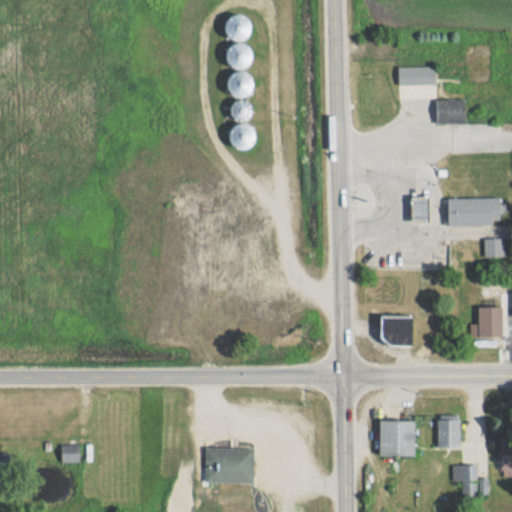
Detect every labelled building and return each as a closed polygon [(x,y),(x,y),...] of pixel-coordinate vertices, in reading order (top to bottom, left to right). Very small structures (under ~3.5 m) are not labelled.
[(397,65),(397,83),(435,83),(435,65),(397,65)] [(246,94),(246,73),(229,73),(228,93),(246,94)] [(435,98),(435,123),(464,122),(463,98),(435,98)] [(243,143),(245,128),(237,127),(236,143),(243,143)] [(411,221),(430,221),(430,194),(410,194),(411,221)] [(446,197),(447,224),(491,223),(491,217),(499,217),(499,210),(505,210),(504,201),(499,201),(499,195),(446,197)] [(483,237),(484,256),(504,255),(503,236),(483,237)] [(478,305),(478,322),(471,322),(472,334),(503,333),(502,304),(478,305)] [(383,315),(382,335),(392,344),(413,344),(412,315),(383,315)] [(438,418),(438,447),(460,447),(460,418),(438,418)] [(379,419),(378,454),(414,455),(415,419),(379,419)] [(501,462),(511,461),(511,437),(501,438),(501,462)] [(61,444),(61,462),(90,462),(90,444),(61,444)] [(205,445),(204,478),(253,480),(254,447),(205,445)] [(0,452),(0,474),(10,475),(9,453),(0,452)] [(451,464),(451,481),(460,481),(460,498),(476,498),(476,464),(451,464)]
